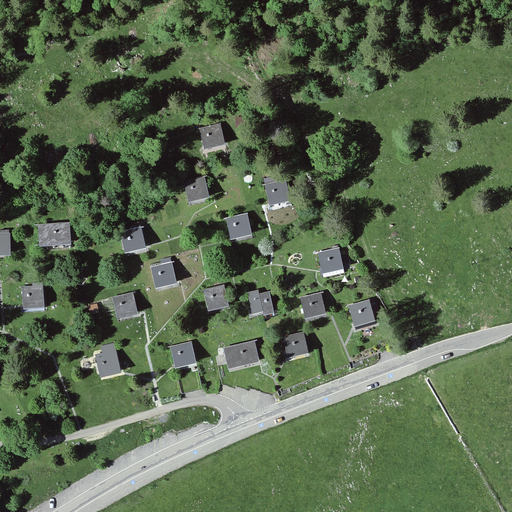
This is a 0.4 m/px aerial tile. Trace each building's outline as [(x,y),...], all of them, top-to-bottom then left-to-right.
[(247,117),(237,118),(237,128),(247,128),(247,117)] [(220,124),(199,129),(204,147),(211,145),(210,143),(224,140),(220,124)] [(289,195),(284,175),(264,179),(269,202),(276,200),(275,199),(289,195)] [(187,197),(208,192),(204,176),(184,181),(187,197)] [(251,229),(247,213),(226,218),(230,234),(251,229)] [(38,225),(39,241),(71,239),(69,222),(38,225)] [(120,232),(124,248),(145,243),(140,224),(130,226),(131,230),(120,232)] [(0,250),(10,250),(9,230),(0,229),(0,250)] [(332,250),(318,253),(323,277),(344,272),(342,261),(347,260),(346,253),(340,255),(338,245),(331,247),(332,250)] [(172,262),(151,267),(154,283),(175,278),(172,262)] [(23,306),(23,309),(44,307),(43,286),(41,286),(41,282),(32,282),(32,286),(21,287),(23,306)] [(208,311),(229,306),(224,285),(203,290),(208,311)] [(259,294),(258,290),(247,293),(252,312),(262,310),(259,294)] [(269,291),(259,294),(262,310),(264,318),(275,316),(271,299),(269,291)] [(133,292),(112,297),(116,313),(137,308),(133,292)] [(321,292),(300,298),(304,313),(325,308),(321,292)] [(373,313),(379,312),(377,304),(371,306),(369,300),(349,306),(355,329),(376,323),(373,313)] [(288,358),(308,353),(304,332),(283,337),(288,358)] [(258,356),(255,340),(223,348),(227,364),(258,356)] [(170,347),(174,362),(195,357),(191,342),(170,347)] [(95,356),(99,372),(120,367),(115,348),(105,350),(106,353),(95,356)] [(198,370),(177,375),(181,390),(202,385),(198,370)]
